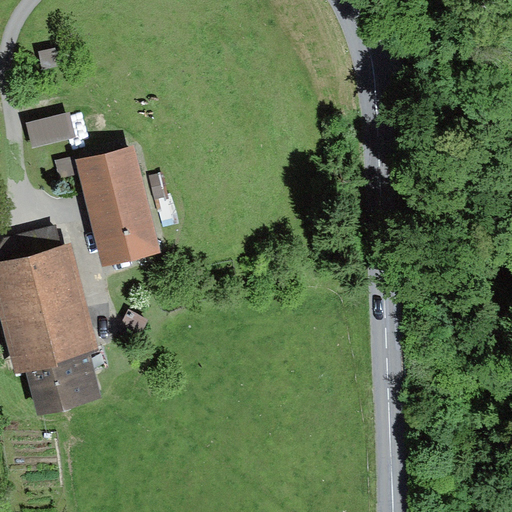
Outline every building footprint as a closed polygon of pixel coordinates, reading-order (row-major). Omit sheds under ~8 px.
[(68,114),(27,125),(34,150),(75,139),(68,114)] [(135,151),(79,164),(103,269),(160,256),(135,151)] [(72,158),(56,161),(59,179),(76,176),(72,158)] [(158,175),(149,177),(155,202),(164,199),(158,175)] [(0,262),(61,248),(56,226),(0,239),(0,262)] [(0,328),(13,380),(26,377),(90,361),(104,357),(75,244),(61,248),(0,262),(0,328)] [(148,322),(128,312),(117,333),(136,344),(148,322)] [(100,401),(90,361),(26,377),(37,418),(100,401)]
